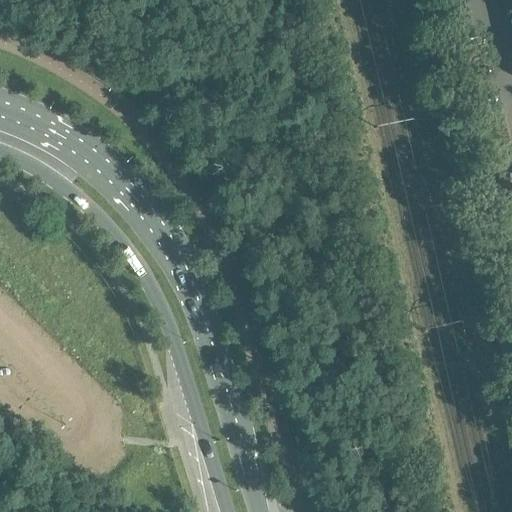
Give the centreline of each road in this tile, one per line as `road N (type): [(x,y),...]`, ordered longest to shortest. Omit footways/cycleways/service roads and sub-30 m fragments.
road 1 (primary): [(261,511),(189,277),(157,221),(114,172),(65,134),(0,109)]
road 2 (primary): [(0,152),(86,203),(158,292),(229,511)]
